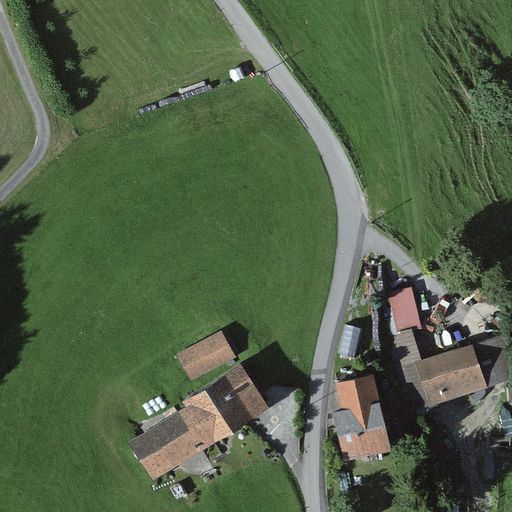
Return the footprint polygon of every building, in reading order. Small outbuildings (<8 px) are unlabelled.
[(392,287),(395,327),(420,325),(418,286),(392,287)] [(220,333),(180,356),(193,379),(234,357),(220,333)] [(511,352),(508,340),(422,366),(434,407),(511,384),(511,352)] [(420,360),(400,363),(407,407),(427,404),(420,360)] [(133,444),(154,477),(267,406),(242,366),(186,402),(190,408),(133,444)] [(371,377),(340,385),(347,413),(337,415),(347,457),(388,447),(371,377)]
